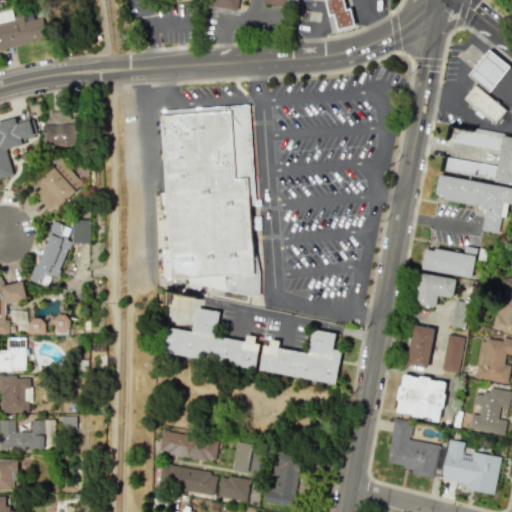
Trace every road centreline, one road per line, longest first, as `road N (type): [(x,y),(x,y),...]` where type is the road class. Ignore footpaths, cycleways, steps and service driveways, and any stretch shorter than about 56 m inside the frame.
road 1 (tertiary): [(443,0),(350,511)]
road 2 (tertiary): [(431,0),(394,31),(338,52),(58,73),(0,87)]
